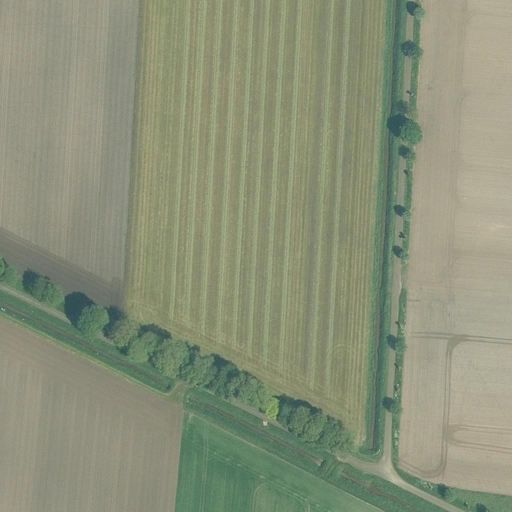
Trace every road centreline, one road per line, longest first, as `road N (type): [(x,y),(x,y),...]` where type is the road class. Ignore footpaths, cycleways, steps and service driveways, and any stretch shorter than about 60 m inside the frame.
road 1 (unclassified): [(375,478),(401,0)]
road 2 (unclassified): [(375,478),(0,290)]
